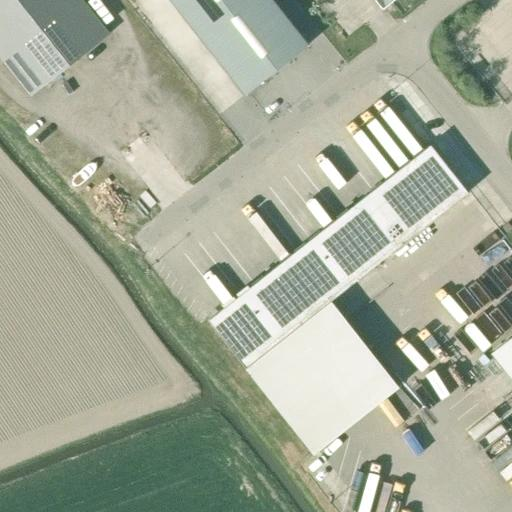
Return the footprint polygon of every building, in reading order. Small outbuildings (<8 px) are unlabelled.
[(80,0),(0,0),(0,59),(30,97),(108,35),(80,0)] [(307,46),(271,0),(169,0),(245,95),(307,46)] [(395,0),(373,0),(382,11),(395,0)] [(207,321),(245,369),(421,230),(467,193),(430,145),(207,321)] [(511,337),(491,354),(511,380),(511,337)] [(390,383),(378,392),(409,431),(421,422),(390,383)] [(346,497),(357,442),(346,440),(336,495),(346,497)]
